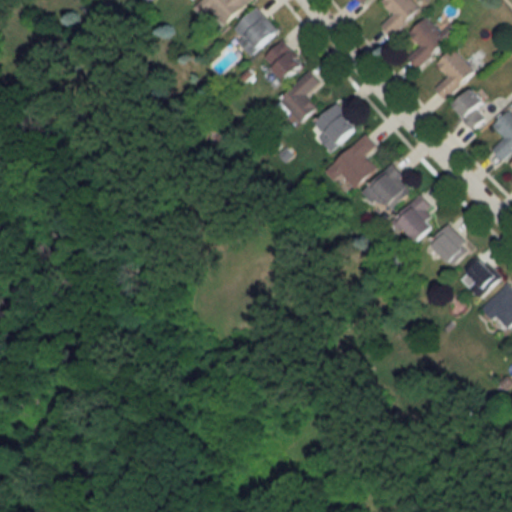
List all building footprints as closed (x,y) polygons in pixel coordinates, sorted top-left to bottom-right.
[(253,0),(201,0),(194,6),(203,18),(214,10),(224,23),(253,0)] [(383,25),(393,36),(422,8),(414,0),(384,0),(384,1),(395,13),(383,25)] [(252,55),(278,30),(257,8),(236,28),(244,37),(239,41),(252,55)] [(443,33),(428,17),(411,32),(423,45),(410,56),(421,68),(459,32),(452,24),(443,33)] [(287,79),(305,61),(283,40),(266,57),(287,79)] [(448,99),(477,71),(454,48),(439,64),(450,76),(437,88),(448,99)] [(304,123),(320,107),(308,96),(322,81),(310,70),(281,101),(304,123)] [(486,103),(475,89),(455,105),(475,130),(487,120),(479,109),(486,103)] [(320,138),(334,151),(359,126),(337,104),(316,124),(325,133),(320,138)] [(502,158),(511,151),(511,111),(495,124),(506,139),(494,148),(502,158)] [(358,189),(379,168),(367,156),(378,145),(366,134),(328,172),(337,181),(343,174),(358,189)] [(392,209),(415,191),(395,166),(364,190),(375,205),(384,198),(392,209)] [(424,214),(432,206),(421,194),(394,220),(418,245),(437,227),(424,214)] [(455,265),(472,247),(450,225),(433,242),(455,265)] [(464,276),(480,295),(501,278),(485,259),(464,276)] [(498,315),(509,328),(511,325),(511,285),(510,283),(483,307),(494,319),(498,315)]
